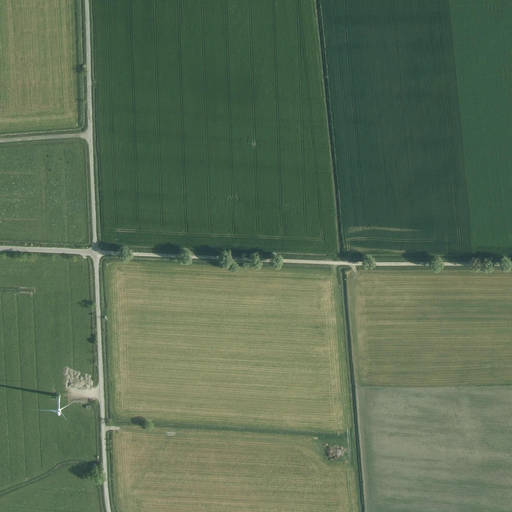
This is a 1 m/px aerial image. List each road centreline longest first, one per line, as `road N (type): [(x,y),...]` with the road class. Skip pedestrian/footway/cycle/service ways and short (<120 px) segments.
road 1 (unclassified): [(95,252),(511,265)]
road 2 (unclassified): [(109,511),(95,252)]
road 3 (residential): [(85,0),(95,252)]
